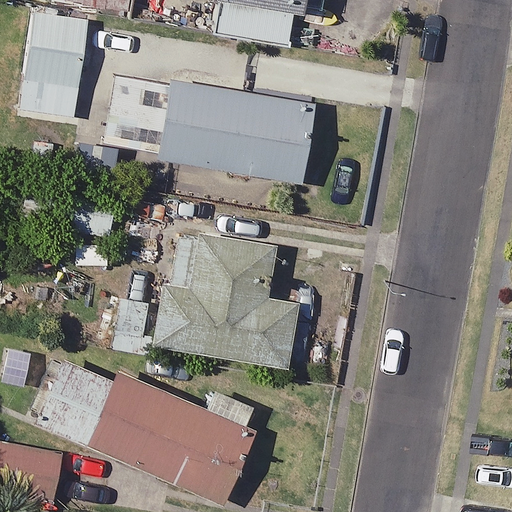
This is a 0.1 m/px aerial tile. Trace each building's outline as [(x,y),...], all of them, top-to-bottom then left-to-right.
[(205,0),(201,28),(285,43),(292,2),(316,6),(316,0),(205,0)] [(83,17),(29,10),(17,107),(71,114),(83,17)] [(308,101),(166,78),(163,96),(109,87),(100,139),(158,148),(157,155),(296,178),(308,101)] [(271,243),(163,226),(145,341),(283,362),(292,301),(263,296),(271,243)] [(110,375),(61,353),(33,418),(214,499),(255,408),(207,386),(198,405),(113,367),(110,375)] [(55,440),(0,434),(0,487),(50,493),(55,440)] [(107,461),(67,451),(58,485),(99,495),(107,461)]
